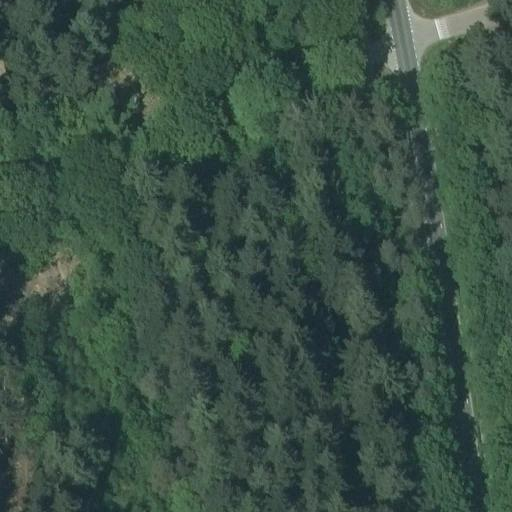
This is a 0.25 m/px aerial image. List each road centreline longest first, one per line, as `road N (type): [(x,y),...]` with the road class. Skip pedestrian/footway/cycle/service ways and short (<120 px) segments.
road 1 (tertiary): [(472,511),(435,213),(394,0)]
road 2 (track): [(19,181),(364,55)]
road 3 (track): [(155,511),(19,181)]
road 4 (track): [(364,55),(511,7)]
